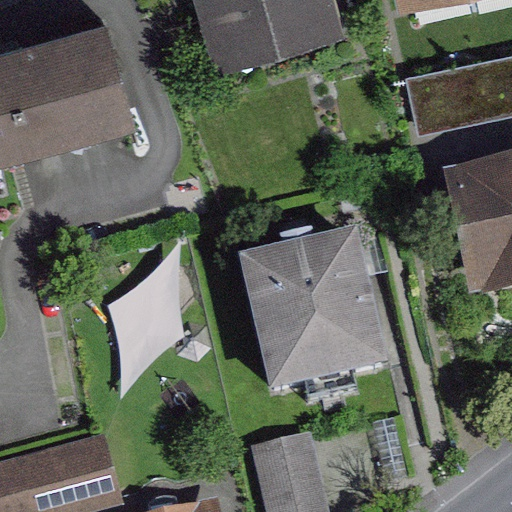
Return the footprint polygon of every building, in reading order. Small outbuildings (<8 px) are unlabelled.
[(322,0),(209,0),(225,53),(329,22),(322,0)] [(105,26),(0,55),(0,149),(130,114),(105,26)] [(511,57),(412,79),(421,123),(511,104),(511,57)] [(511,183),(454,196),(472,281),(511,272),(511,183)] [(373,187),(340,195),(345,216),(378,208),(373,187)] [(352,242),(246,266),(274,390),(380,367),(352,242)] [(373,425),(386,483),(406,478),(393,420),(373,425)] [(322,511),(306,438),(258,449),(272,511),(322,511)] [(99,446),(0,473),(0,511),(79,511),(115,503),(99,446)] [(152,511),(175,511),(173,504),(162,503),(152,508),(152,511)]
